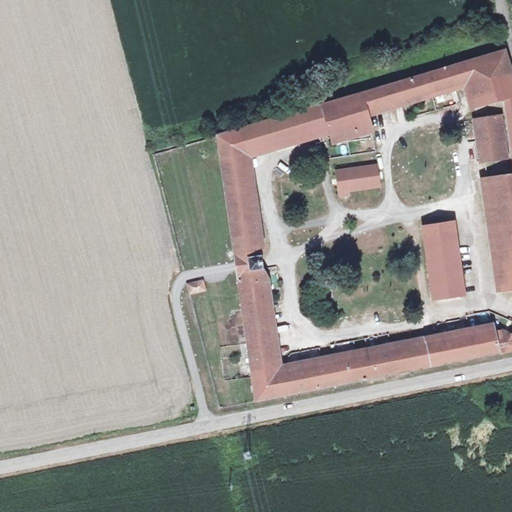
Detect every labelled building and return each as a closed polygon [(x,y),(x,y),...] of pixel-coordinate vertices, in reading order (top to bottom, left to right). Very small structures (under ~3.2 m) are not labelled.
[(491,37),(488,25),(481,27),(483,38),(491,37)] [(511,289),(511,67),(506,50),(499,52),(435,70),(215,133),(233,255),(235,269),(254,398),(511,348),(511,332),(506,329),(497,330),(496,327),(347,355),(277,368),(264,278),(246,153),(311,134),(328,129),(332,137),(371,126),(369,117),(471,88),(476,106),(509,97),(511,116),(511,175),(488,179),(504,290),(511,289)] [(505,159),(499,117),(479,119),(486,162),(505,159)] [(382,183),(378,162),(345,168),(344,164),(339,165),(339,169),(337,169),(341,190),(382,183)] [(464,291),(454,225),(424,230),(435,296),(464,291)] [(187,273),(189,286),(202,284),(201,273),(200,271),(187,273)] [(466,327),(465,319),(455,320),(456,329),(466,327)]
